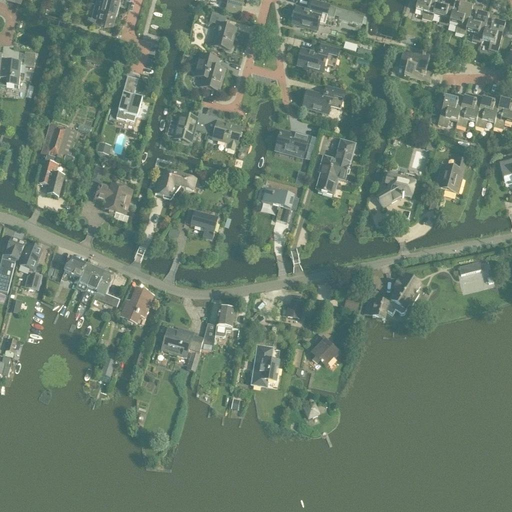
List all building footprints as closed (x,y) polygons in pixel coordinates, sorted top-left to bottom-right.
[(219,0),(229,2),(227,12),(241,16),(244,0),(219,0)] [(431,24),(433,17),(437,0),(418,0),(415,12),(424,14),(422,21),(431,24)] [(448,28),(449,24),(455,2),(448,0),(437,0),(433,17),(441,19),(439,26),(448,28)] [(465,37),(466,33),(472,10),(464,8),(466,1),(462,0),(455,0),(455,2),(449,24),(457,27),(455,34),(465,37)] [(112,21),(116,8),(95,2),(91,15),(88,15),(86,21),(103,25),(105,19),(112,21)] [(317,33),(319,25),(325,26),(327,18),(333,20),(334,18),(339,19),(339,22),(352,25),(352,24),(362,27),(364,19),(354,17),(355,15),(330,9),(310,3),(308,13),(297,10),(292,26),(317,33)] [(482,41),(488,19),(480,17),(482,9),(473,7),(472,10),(466,33),(473,35),(471,43),(481,45),(482,41)] [(218,27),(212,48),(230,53),(236,31),(224,28),(227,18),(212,14),(209,25),(218,27)] [(498,54),(505,28),(497,26),(499,18),(489,16),(488,19),(482,41),(490,44),(488,51),(498,54)] [(336,69),(340,51),(321,46),(319,56),(302,51),(297,68),(323,75),(326,67),(336,69)] [(436,46),(434,52),(441,54),(443,48),(436,46)] [(430,85),(433,75),(426,74),(427,68),(429,61),(403,54),(399,68),(406,70),(404,78),(430,85)] [(220,93),(225,72),(225,71),(218,69),(220,62),(201,57),(196,76),(198,79),(203,80),(201,88),(220,93)] [(22,65),(2,63),(1,76),(0,81),(0,88),(19,90),(22,65)] [(128,79),(116,120),(127,123),(127,122),(134,124),(135,119),(137,119),(142,101),(133,98),(138,82),(128,79)] [(341,112),(346,94),(326,88),(324,98),(308,93),(303,110),(329,117),(331,109),(341,112)] [(457,124),(464,101),(465,98),(455,95),(453,102),(445,100),(438,126),(448,129),(450,122),(457,124)] [(476,125),(482,102),(483,99),(473,96),(471,103),(464,101),(457,124),(456,127),(466,130),(468,123),(476,125)] [(501,103),(501,100),(492,97),(490,104),(482,102),(476,125),(475,128),(484,131),(486,123),(494,125),(500,103),(501,103)] [(511,98),(510,98),(508,105),(501,103),(500,103),(494,125),(493,129),(503,131),(505,125),(511,126),(511,98)] [(205,135),(209,118),(199,116),(197,121),(182,117),(175,141),(191,146),(195,132),(205,135)] [(237,148),(242,131),(218,125),(219,121),(209,118),(205,135),(214,138),(213,141),(228,145),(227,152),(234,154),(236,147),(237,148)] [(72,165),(74,159),(70,158),(77,134),(56,127),(51,145),(54,146),(53,150),(55,150),(52,158),(64,162),(64,163),(72,165)] [(295,138),(281,134),(276,154),(303,161),(309,139),(296,135),(295,138)] [(350,166),(355,147),(342,143),(336,163),(324,159),(321,169),(324,170),(317,193),(334,198),(338,181),(346,183),(350,167),(350,166)] [(435,145),(428,143),(425,152),(432,154),(435,145)] [(46,187),(53,165),(50,164),(52,158),(55,150),(53,150),(54,146),(51,145),(45,163),(40,185),(46,187)] [(98,145),(96,154),(108,157),(111,148),(98,145)] [(459,196),(467,165),(457,162),(454,171),(442,168),(436,190),(435,190),(430,211),(436,213),(442,192),(459,196)] [(511,162),(499,166),(504,182),(511,179),(511,162)] [(58,198),(64,178),(56,175),(58,167),(53,165),(46,187),(50,188),(48,195),(58,198)] [(194,193),(197,182),(166,173),(163,184),(159,183),(155,196),(172,201),(180,189),(194,193)] [(412,200),(416,183),(388,175),(386,183),(390,184),(388,194),(377,200),(383,210),(402,199),(403,200),(405,198),(412,200)] [(112,187),(112,189),(100,186),(99,191),(95,202),(107,205),(105,212),(124,217),(127,208),(128,208),(130,202),(129,202),(131,193),(125,191),(126,189),(116,186),(116,188),(112,187)] [(287,226),(291,212),(296,213),(299,200),(294,198),(266,190),(262,204),(280,209),(276,223),(287,226)] [(217,234),(219,227),(217,226),(219,222),(196,215),(197,211),(190,209),(185,226),(205,232),(203,239),(213,242),(215,234),(217,234)] [(20,259),(25,246),(24,246),(25,244),(12,239),(4,257),(6,257),(16,261),(18,262),(19,258),(20,259)] [(28,248),(20,268),(34,273),(42,253),(39,252),(28,248)] [(14,265),(16,261),(6,257),(4,263),(2,262),(0,269),(0,294),(7,297),(15,266),(14,265)] [(80,280),(86,267),(70,260),(64,273),(80,280)] [(460,278),(480,273),(478,265),(458,270),(460,278)] [(85,294),(96,271),(86,267),(80,280),(75,290),(85,294)] [(94,298),(105,275),(96,271),(85,294),(94,298)] [(114,279),(105,275),(94,298),(93,300),(117,310),(120,303),(106,297),(114,279)] [(38,293),(42,278),(32,276),(27,279),(24,290),(38,293)] [(397,291),(388,306),(386,314),(393,318),(395,314),(401,317),(404,317),(407,313),(405,312),(409,307),(411,308),(419,297),(416,295),(420,288),(418,287),(419,286),(415,283),(414,284),(405,279),(400,286),(398,285),(395,290),(397,291)] [(144,319),(153,299),(136,291),(131,305),(127,304),(121,319),(136,326),(140,318),(144,319)] [(357,315),(360,304),(346,300),(343,312),(357,315)] [(23,304),(17,302),(13,315),(19,316),(23,304)] [(384,322),(386,314),(388,306),(374,303),(368,302),(364,317),(372,319),(384,322)] [(299,321),(302,306),(293,305),(292,309),(289,309),(287,319),(299,321)] [(232,334),(235,313),(220,311),(217,328),(208,326),(204,341),(203,341),(202,346),(214,348),(215,339),(223,340),(225,339),(226,333),(232,334)] [(183,335),(168,331),(161,353),(186,360),(190,349),(200,352),(202,346),(203,341),(193,338),(194,335),(184,332),(183,335)] [(325,368),(337,356),(327,346),(327,345),(327,344),(328,343),(323,338),(314,348),(319,352),(314,357),(325,368)] [(9,341),(5,353),(6,353),(4,358),(12,360),(14,355),(17,343),(9,341)] [(104,343),(99,341),(96,348),(100,350),(104,343)] [(275,384),(278,364),(271,363),(272,351),(258,349),(252,387),(261,389),(262,382),(275,384)] [(191,356),(189,364),(197,367),(200,358),(191,356)] [(110,380),(117,361),(107,357),(100,377),(110,380)] [(8,369),(10,361),(3,359),(2,365),(0,364),(0,376),(8,379),(11,370),(8,369)] [(238,413),(240,403),(233,401),(231,411),(238,413)] [(313,404),(303,409),(308,420),(318,416),(313,404)] [(134,422),(135,425),(138,426),(138,424),(140,424),(142,423),(143,420),(142,418),(140,417),(141,415),(136,414),(134,422)]
